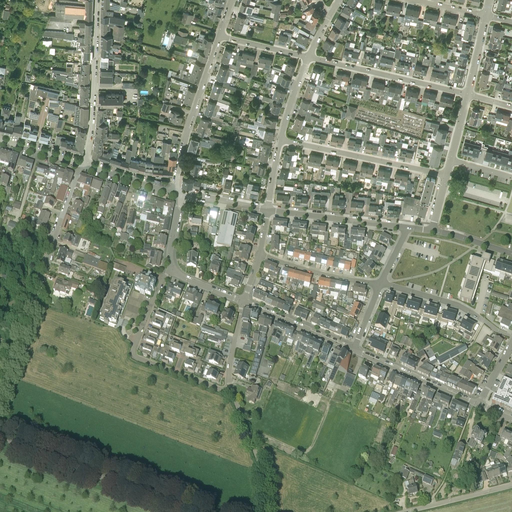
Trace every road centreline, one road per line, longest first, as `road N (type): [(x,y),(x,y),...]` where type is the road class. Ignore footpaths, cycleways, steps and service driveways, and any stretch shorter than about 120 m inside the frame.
road 1 (residential): [(0,391),(81,165)]
road 2 (residential): [(172,269),(161,278),(133,356),(230,390)]
road 3 (residential): [(446,175),(280,140)]
road 4 (residential): [(81,165),(91,128),(96,0)]
road 5 (residential): [(178,195),(183,148),(219,36)]
road 6 (residential): [(466,94),(308,57)]
road 7 (residential): [(511,337),(456,304),(378,284)]
road 8 (residential): [(405,227),(267,209)]
road 9 (residential): [(478,404),(353,349)]
road 10 (residential): [(266,511),(263,480),(230,390)]
road 11 (residential): [(378,284),(259,254)]
road 12 (residential): [(353,349),(242,302)]
